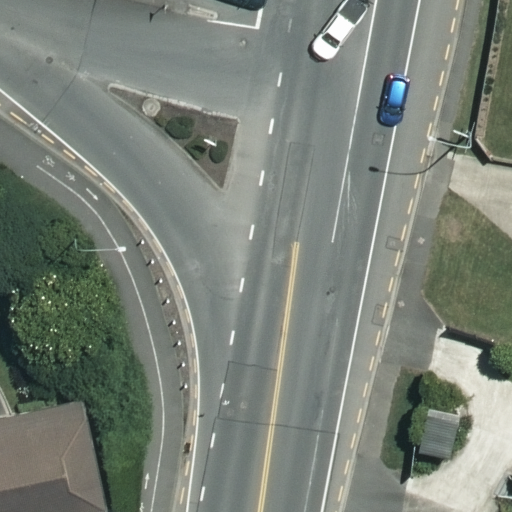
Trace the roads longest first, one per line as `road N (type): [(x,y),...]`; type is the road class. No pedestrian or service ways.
road 1 (secondary): [(289,345),(158,173),(0,34)]
road 2 (trunk): [(289,345),(344,58)]
road 3 (secondary): [(135,0),(344,58)]
road 4 (trunk): [(260,511),(289,345)]
